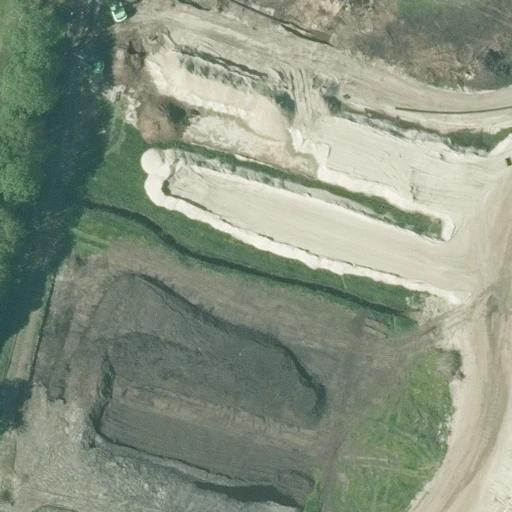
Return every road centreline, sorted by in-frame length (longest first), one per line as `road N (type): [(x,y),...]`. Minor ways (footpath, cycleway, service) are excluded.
road 1 (unclassified): [(98,13),(431,107),(511,112)]
road 2 (track): [(511,196),(474,286),(482,437),(471,479),(450,511)]
